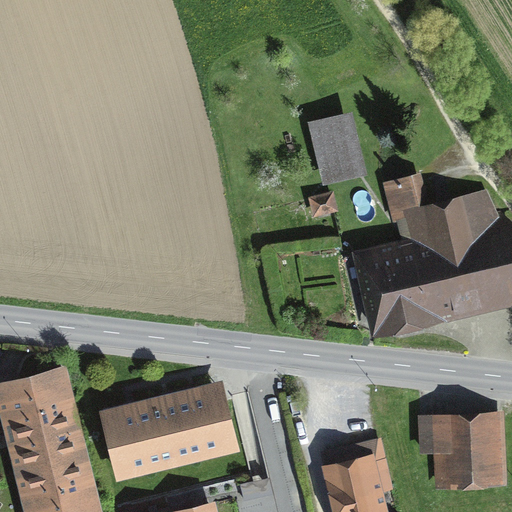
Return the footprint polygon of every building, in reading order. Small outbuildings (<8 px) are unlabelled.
[(327,176),(354,169),(343,120),(315,127),(327,176)] [(366,256),(356,258),(370,322),(511,288),(511,226),(501,212),(495,213),(485,190),(462,196),(464,206),(427,214),(418,177),(390,184),(398,214),(410,211),(420,250),(367,262),(366,256)] [(331,193),(314,198),(318,212),(335,208),(331,193)] [(26,511),(88,511),(89,511),(55,374),(6,386),(33,492),(22,495),(26,511)] [(119,467),(231,439),(220,393),(192,399),(190,390),(105,410),(119,467)] [(505,477),(502,417),(420,421),(421,447),(437,446),(439,481),(505,477)] [(332,469),(342,511),(376,511),(364,461),(332,469)] [(125,511),(136,511),(173,507),(171,494),(124,501),(125,511)]
